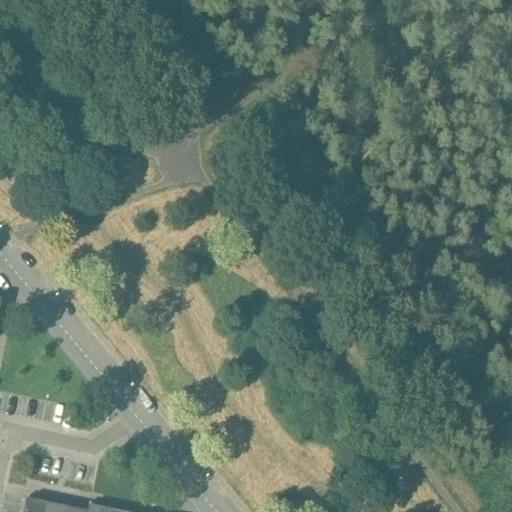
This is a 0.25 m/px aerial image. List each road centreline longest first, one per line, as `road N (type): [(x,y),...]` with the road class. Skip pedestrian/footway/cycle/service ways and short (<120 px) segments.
road 1 (residential): [(135,420),(0,248)]
road 2 (residential): [(0,484),(10,434),(92,451),(135,420)]
